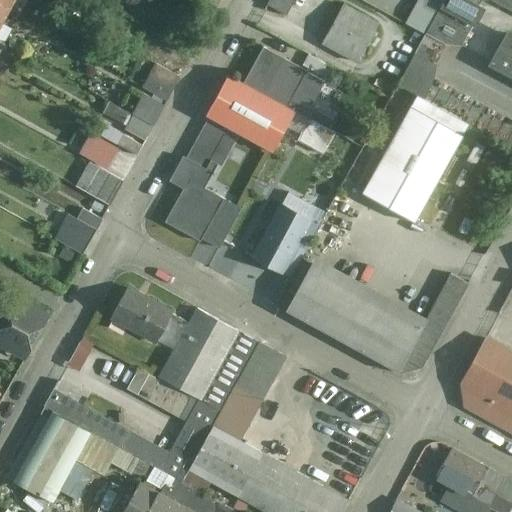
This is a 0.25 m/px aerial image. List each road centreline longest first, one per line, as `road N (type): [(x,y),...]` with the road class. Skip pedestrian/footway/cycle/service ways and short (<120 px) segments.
road 1 (residential): [(421,409),(114,239)]
road 2 (residential): [(247,0),(114,239)]
road 3 (residential): [(114,239),(0,444)]
road 4 (residential): [(511,247),(421,409)]
